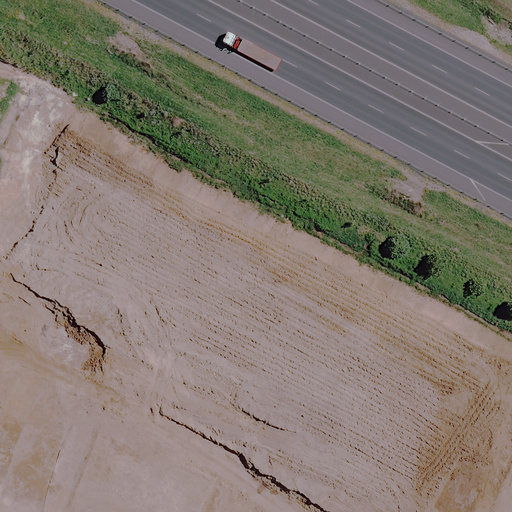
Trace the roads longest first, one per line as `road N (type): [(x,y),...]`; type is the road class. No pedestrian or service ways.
road 1 (unknown): [(0,138),(511,418)]
road 2 (motorway): [(511,177),(176,0)]
road 3 (motorway): [(311,0),(511,106)]
